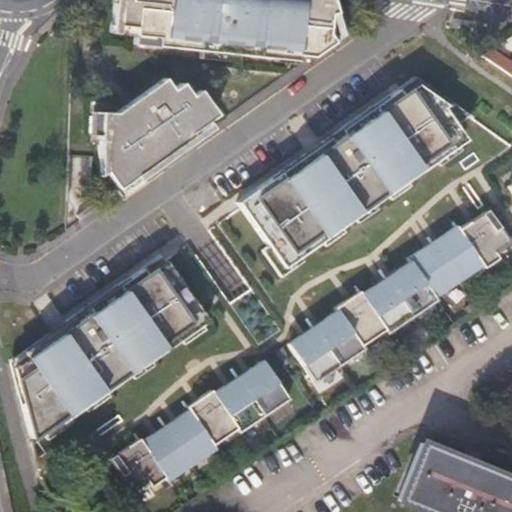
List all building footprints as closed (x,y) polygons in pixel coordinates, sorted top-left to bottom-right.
[(274,52),(310,55),(314,53),(315,42),(325,42),(329,1),(318,0),(118,0),(115,23),(133,24),(133,33),(160,36),(159,44),(273,57),(274,52)] [(511,65),(490,49),(480,56),(496,68),(511,78),(511,65)] [(396,88),(401,95),(416,84),(445,105),(442,108),(455,127),(469,117),(414,77),(396,88)] [(181,136),(212,115),(195,90),(189,94),(180,81),(155,99),(149,90),(135,100),(140,107),(132,113),(126,106),(123,102),(112,110),(98,110),(97,155),(105,155),(105,162),(120,183),(160,154),(154,146),(168,136),(174,144),(183,139),(181,136)] [(315,237),(415,169),(417,171),(441,155),(437,149),(459,133),(455,127),(442,108),(445,105),(416,84),(401,95),(396,88),(372,105),(376,111),(346,133),(325,147),(327,150),(310,162),(308,158),(281,176),(277,171),(253,187),(257,193),(238,206),(264,244),(280,266),(317,240),(315,237)] [(135,100),(126,106),(132,113),(140,107),(135,100)] [(346,133),(376,111),(372,105),(342,127),(346,133)] [(154,146),(160,154),(174,144),(168,136),(154,146)] [(327,150),(325,147),(308,158),(310,162),(327,150)] [(281,176),(308,158),(304,152),(277,171),(281,176)] [(234,200),(238,206),(257,193),(253,187),(234,200)] [(456,229),(479,264),(482,267),(494,258),(491,253),(506,242),(485,210),(480,213),(482,216),(470,224),(468,221),(456,229)] [(482,216),(480,213),(468,221),(470,224),(482,216)] [(479,264),(456,229),(454,225),(442,233),(444,237),(432,245),(455,280),(479,264)] [(444,237),(442,233),(430,241),(432,245),(444,237)] [(430,241),(417,250),(419,253),(432,245),(430,241)] [(282,270),(280,266),(264,244),(258,248),(276,275),(282,270)] [(405,258),(407,261),(431,296),(455,280),(432,245),(419,253),(417,250),(405,258)] [(143,272),(162,258),(159,253),(139,266),(143,272)] [(77,399),(157,344),(160,348),(184,331),(181,327),(201,314),(162,258),(143,272),(139,266),(115,283),(119,288),(85,311),(67,324),(70,328),(55,338),(52,334),(39,343),(34,338),(19,349),(23,354),(7,366),(26,434),(53,416),(55,420),(79,403),(77,399)] [(431,296),(407,261),(395,269),(397,273),(384,281),(408,316),(433,299),(431,296)] [(397,273),(395,269),(382,277),(384,281),(397,273)] [(382,277),(370,285),(372,289),(384,281),(382,277)] [(370,285),(357,294),(380,329),(383,332),(408,316),(384,281),(372,289),(370,285)] [(81,306),(85,311),(119,288),(115,283),(81,306)] [(275,328),(247,287),(237,294),(226,301),(255,342),(275,328)] [(355,291),(343,298),(346,302),(357,294),(355,291)] [(331,306),(334,310),(357,345),(380,329),(357,294),(346,302),(343,298),(331,306)] [(357,345),(334,310),(321,318),(323,321),(311,330),(334,365),(359,348),(357,345)] [(323,321),(321,318),(308,326),(311,330),(323,321)] [(67,324),(52,334),(55,338),(70,328),(67,324)] [(308,326),(296,334),(298,338),(311,330),(308,326)] [(39,343),(52,334),(48,328),(34,338),(39,343)] [(296,334),(283,343),(309,381),(334,365),(311,330),(298,338),(296,334)] [(7,366),(23,354),(19,349),(5,359),(7,366)] [(284,397),(259,359),(246,367),(248,371),(235,379),(259,414),(284,397)] [(248,371),(246,367),(233,376),(235,379),(248,371)] [(233,376),(221,384),(223,387),(235,379),(233,376)] [(221,384),(208,392),(231,427),(234,430),(259,414),(235,379),(223,387),(221,384)] [(231,427),(208,392),(206,389),(194,397),(196,400),(185,408),(208,443),(231,427)] [(196,400),(194,397),(183,404),(185,408),(196,400)] [(208,443),(185,408),(172,416),(174,420),(162,428),(185,463),(210,446),(208,443)] [(174,420),(172,416),(160,424),(162,428),(174,420)] [(160,424),(147,433),(149,436),(162,428),(160,424)] [(147,433),(134,441),(158,476),(160,479),(185,463),(162,428),(149,436),(147,433)] [(158,476),(134,441),(132,437),(120,445),(122,449),(111,457),(108,453),(104,456),(125,489),(141,479),(145,484),(158,476)] [(511,511),(511,480),(421,443),(397,499),(430,511),(511,511)] [(120,445),(108,453),(111,457),(122,449),(120,445)]
